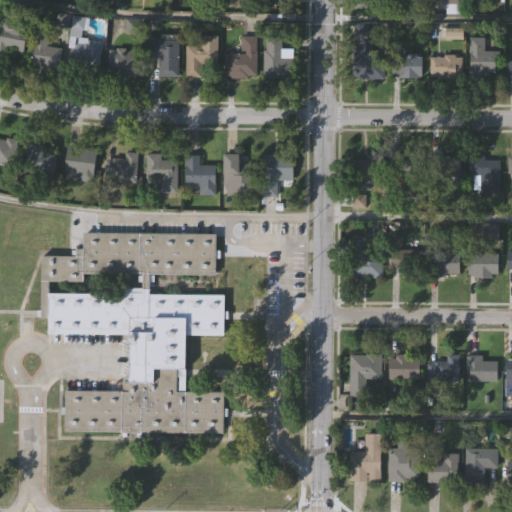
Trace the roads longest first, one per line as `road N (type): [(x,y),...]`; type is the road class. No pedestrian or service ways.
road 1 (residential): [(511,117),(118,113),(0,99)]
road 2 (tertiary): [(321,489),(320,0)]
road 3 (residential): [(511,313),(319,311)]
